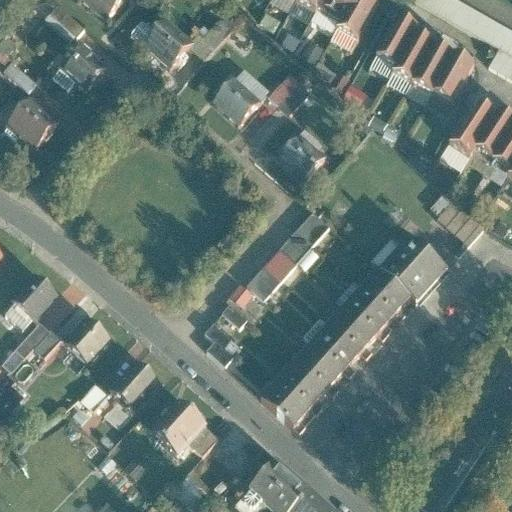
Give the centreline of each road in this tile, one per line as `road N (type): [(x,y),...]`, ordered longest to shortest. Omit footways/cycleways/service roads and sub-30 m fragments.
road 1 (residential): [(18,216),(140,88),(218,152),(286,215),(172,346)]
road 2 (residential): [(172,346),(355,511)]
road 3 (residential): [(18,216),(172,346)]
road 4 (residential): [(427,511),(511,386)]
